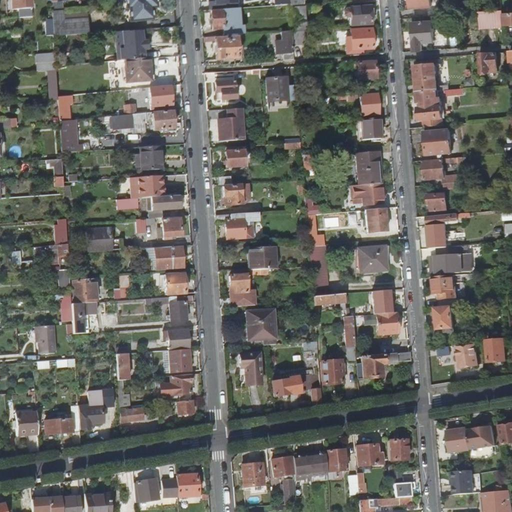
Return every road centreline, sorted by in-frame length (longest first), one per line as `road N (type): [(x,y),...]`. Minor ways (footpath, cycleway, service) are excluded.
road 1 (residential): [(184,0),(214,438)]
road 2 (residential): [(387,0),(418,406)]
road 3 (residential): [(0,473),(214,438)]
road 4 (residential): [(214,438),(418,406)]
